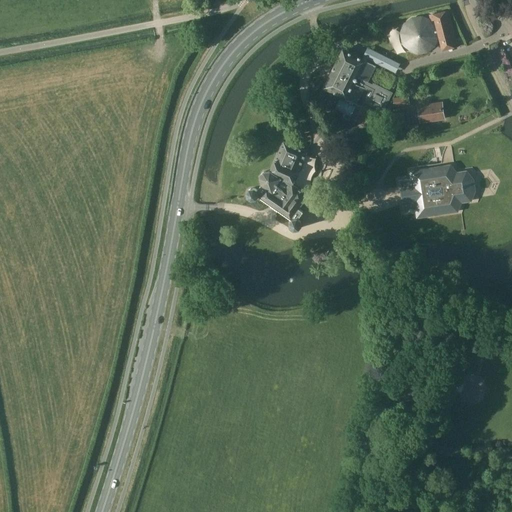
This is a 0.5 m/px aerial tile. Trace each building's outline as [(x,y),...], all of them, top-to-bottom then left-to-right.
[(438,35),(442,51),(458,47),(449,10),(433,14),(435,24),(434,25),(433,22),(432,21),(432,20),(430,19),(429,18),(425,16),(423,16),(422,15),(419,15),(418,16),(416,16),(415,17),(414,17),(412,17),(407,21),(406,22),(405,24),(404,26),(403,28),(403,30),(403,32),(403,35),(403,38),(404,41),(406,44),(408,47),(412,50),(417,51),(422,51),(426,50),(429,48),(432,46),(434,43),(436,39),(437,35),(438,35)] [(400,63),(367,47),(363,56),(395,72),(400,63)] [(398,47),(396,53),(400,54),(398,61),(402,62),(406,50),(398,47)] [(367,82),(375,66),(343,50),(324,88),(342,97),(336,109),(351,116),(355,108),(361,111),(363,107),(356,104),(363,89),(369,92),(363,103),(383,112),(393,92),(373,83),(372,84),(367,82)] [(395,107),(409,105),(408,97),(394,99),(395,107)] [(422,122),(444,119),(441,104),(419,107),(422,122)] [(375,128),(382,115),(364,105),(363,107),(361,111),(357,119),(375,128)] [(388,125),(404,123),(403,113),(387,115),(388,125)] [(307,195),(293,184),(299,170),(307,152),(284,142),(276,161),(271,171),(264,172),(260,178),(262,184),(257,190),(254,188),(250,189),(247,192),(248,197),(251,200),(256,199),(258,196),(292,220),(290,223),(291,227),(294,230),(299,229),(301,226),(300,221),(298,219),(302,212),(299,209),(307,195)] [(410,178),(398,180),(403,210),(414,210),(416,218),(457,211),(461,202),(471,201),(475,190),(473,179),(466,170),(456,171),(450,164),(408,170),(410,178)] [(464,383),(460,380),(456,380),(453,383),(452,386),(453,391),(458,393),(459,392),(462,392),(464,383)]
